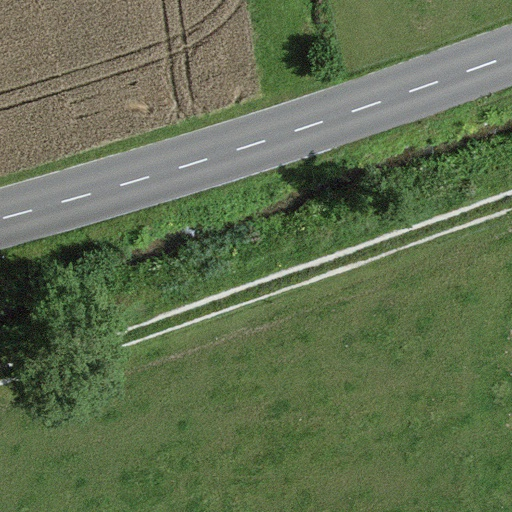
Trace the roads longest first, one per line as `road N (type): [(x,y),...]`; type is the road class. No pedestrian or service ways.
road 1 (track): [(0,372),(191,325),(511,201)]
road 2 (secondary): [(511,60),(0,221)]
